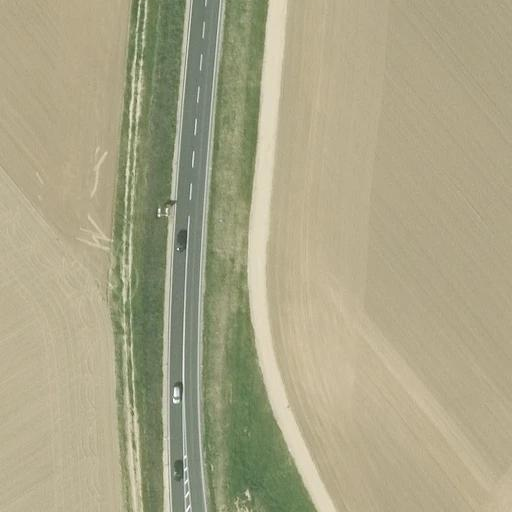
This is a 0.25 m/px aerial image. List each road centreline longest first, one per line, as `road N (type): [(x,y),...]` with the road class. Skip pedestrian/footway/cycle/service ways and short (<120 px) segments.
road 1 (track): [(328,511),(272,380),(262,334),(259,229),(278,0)]
road 2 (track): [(139,0),(121,287),(132,511)]
road 3 (tertiary): [(205,0),(185,278),(187,511)]
